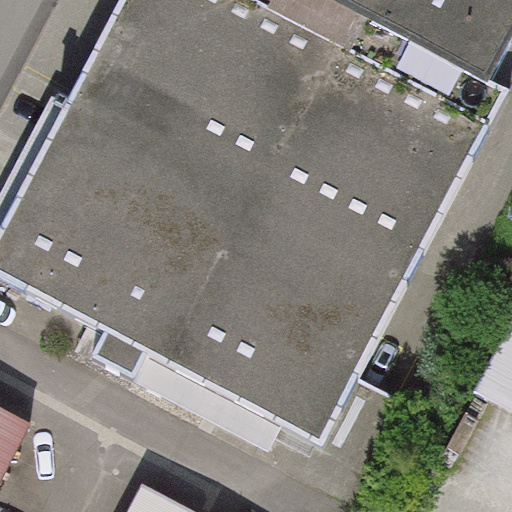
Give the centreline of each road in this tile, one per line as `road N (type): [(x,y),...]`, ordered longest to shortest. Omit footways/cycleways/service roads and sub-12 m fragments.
road 1 (unknown): [(0,342),(51,368),(77,398),(84,464),(62,511)]
road 2 (unknown): [(441,289),(511,155)]
